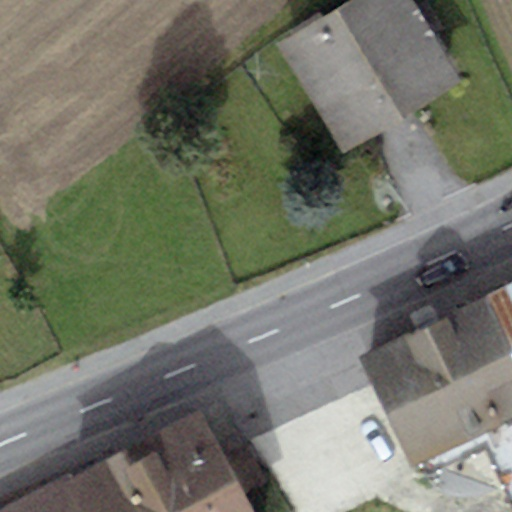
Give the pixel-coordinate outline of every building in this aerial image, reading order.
[(447,68),(405,0),(357,0),(292,40),(316,80),(335,68),(359,108),(398,84),(404,95),(447,68)] [(511,282),(485,296),(511,350),(511,282)] [(511,400),(511,350),(485,296),(368,352),(415,446),(486,413),(511,400)] [(511,400),(486,413),(498,439),(501,437),(511,463),(511,475),(508,483),(511,491),(511,400)] [(253,511),(196,407),(0,511),(253,511)]
